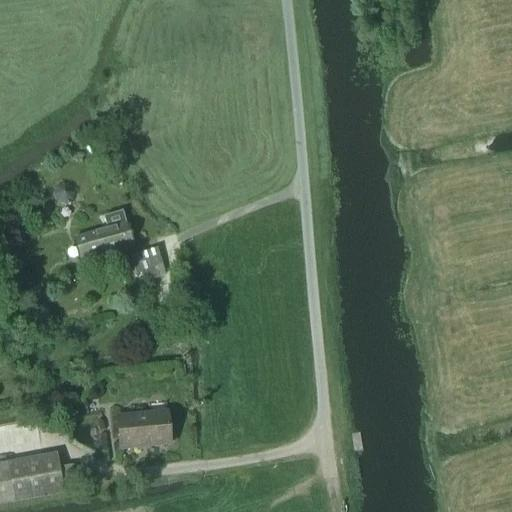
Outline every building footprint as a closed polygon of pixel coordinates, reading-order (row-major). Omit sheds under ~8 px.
[(55,188),(52,196),(56,202),(63,205),(71,201),(73,194),(71,187),(62,184),(55,188)] [(106,231),(73,240),(79,261),(131,246),(122,213),(102,219),(106,231)] [(156,249),(129,258),(134,274),(140,272),(143,282),(165,275),(156,249)] [(167,414),(116,418),(119,451),(170,446),(167,414)] [(58,468),(56,455),(0,465),(0,505),(11,503),(63,494),(63,492),(76,490),(72,466),(58,468)]
